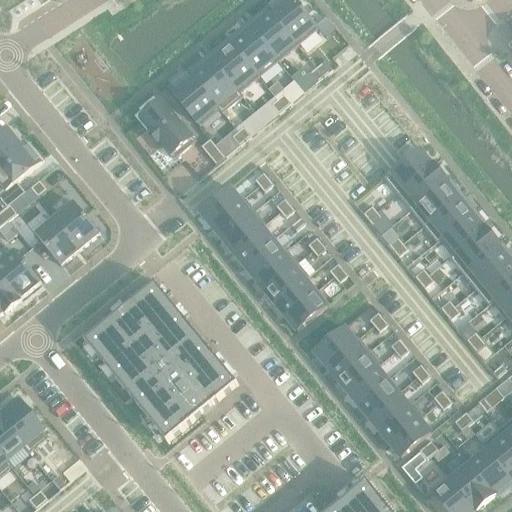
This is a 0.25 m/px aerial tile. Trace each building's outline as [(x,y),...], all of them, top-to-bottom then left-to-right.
[(293,0),(282,0),(269,11),(299,48),(318,31),(293,0)] [(270,15),(252,30),(279,64),(299,48),(269,11),(268,12),(270,15)] [(252,30),(232,46),(260,80),(279,64),(252,30)] [(232,46),(212,63),(243,100),(243,99),(240,95),(260,80),(232,46)] [(191,75),(190,75),(223,115),(243,100),(212,63),(194,78),(191,74),(191,75)] [(322,65),(316,70),(324,79),(330,75),(322,65)] [(316,70),(311,75),(318,84),(324,79),(316,70)] [(190,75),(170,92),(200,128),(219,112),(222,116),(223,115),(190,75)] [(283,97),(277,102),(285,111),(291,107),(283,97)] [(144,116),(140,119),(151,132),(149,133),(159,145),(161,144),(175,161),(197,143),(162,101),(159,103),(157,100),(142,113),(144,116)] [(277,102),(271,107),(279,116),(285,111),(277,102)] [(0,167),(23,149),(22,148),(7,129),(0,134),(0,167)] [(244,129),(238,134),(246,143),(252,139),(244,129)] [(238,134),(232,139),(240,148),(246,143),(238,134)] [(211,141),(201,149),(217,167),(226,160),(211,141)] [(23,149),(0,167),(0,200),(7,209),(26,194),(18,185),(42,165),(26,145),(22,148),(23,149)] [(420,152),(385,181),(398,197),(436,167),(435,166),(433,168),(420,152)] [(436,167),(398,197),(411,213),(448,183),(436,167)] [(264,175),(255,183),(260,189),(269,181),(264,175)] [(269,181),(260,189),(265,195),(274,187),(269,181)] [(40,183),(31,190),(38,200),(48,192),(40,183)] [(448,183),(411,213),(424,229),(459,200),(447,185),(449,184),(448,183)] [(230,190),(201,214),(212,228),(245,201),(245,200),(241,203),(230,190)] [(459,200),(424,229),(437,245),(472,216),(459,200)] [(245,201),(212,228),(223,241),(256,214),(245,201)] [(286,201),(276,209),(281,215),(290,207),(286,201)] [(74,204),(55,220),(81,252),(101,237),(74,204)] [(10,207),(1,215),(8,224),(18,216),(10,207)] [(290,207),(281,215),(286,221),(295,213),(290,207)] [(373,208),(363,216),(368,222),(378,214),(373,208)] [(256,214),(223,241),(233,254),(263,230),(266,227),(256,214)] [(378,214),(368,222),(373,228),(382,220),(378,214)] [(1,215),(0,215),(0,230),(8,224),(1,215)] [(472,216),(437,245),(438,245),(441,242),(453,257),(449,260),(450,261),(487,230),(486,230),(484,231),(472,216)] [(55,220),(35,236),(62,268),(81,252),(55,220)] [(301,220),(292,228),(297,234),(306,226),(301,220)] [(263,230),(233,254),(244,267),(273,243),(263,230)] [(487,230),(450,261),(463,276),(500,246),(487,231),(487,230)] [(318,240),(308,248),(313,254),(322,246),(318,240)] [(399,240),(389,248),(394,253),(403,246),(399,240)] [(273,243),(244,267),(254,280),(284,256),(273,243)] [(322,246),(313,254),(318,260),(327,252),(322,246)] [(403,246),(394,253),(399,259),(408,252),(403,246)] [(500,246),(463,276),(476,292),(511,263),(499,249),(501,247),(500,246)] [(0,265),(0,278),(20,302),(41,285),(15,253),(0,265)] [(284,256),(254,280),(265,293),(295,269),(284,256)] [(511,264),(511,263),(476,292),(489,308),(511,288),(511,264)] [(339,266),(330,274),(334,280),(344,272),(339,266)] [(295,269),(265,293),(276,306),(305,282),(295,269)] [(424,271),(415,279),(420,285),(429,277),(424,271)] [(344,272),(334,280),(339,285),(349,278),(344,272)] [(429,277),(420,285),(425,291),(434,283),(429,277)] [(0,318),(4,315),(6,317),(22,303),(20,302),(0,278),(0,318)] [(305,282),(276,306),(286,319),(316,295),(305,282)] [(156,286),(85,344),(168,445),(239,387),(156,286)] [(511,288),(489,308),(493,305),(505,320),(511,314),(511,288)] [(316,295),(286,319),(298,333),(327,308),(316,295)] [(450,303),(441,311),(446,317),(455,309),(450,303)] [(455,309),(446,317),(450,322),(460,315),(455,309)] [(379,315),(370,323),(374,328),(384,321),(379,315)] [(384,321),(374,328),(379,334),(389,327),(384,321)] [(345,330),(315,354),(327,368),(360,341),(360,340),(356,343),(345,330)] [(476,335),(467,342),(472,348),(481,340),(476,335)] [(481,340),(472,348),(476,354),(486,346),(481,340)] [(360,341),(327,368),(337,381),(373,352),(372,351),(370,353),(360,341)] [(400,341),(391,349),(396,355),(405,347),(400,341)] [(405,347),(396,355),(401,360),(410,353),(405,347)] [(373,352),(337,381),(348,394),(383,365),(373,352)] [(383,365),(348,394),(358,406),(388,382),(378,371),(384,366),(383,365)] [(422,367),(412,374),(417,380),(426,373),(422,367)] [(502,367),(493,374),(498,380),(507,373),(502,367)] [(426,373),(417,380),(422,386),(431,379),(426,373)] [(388,382),(358,406),(369,420),(399,396),(388,382)] [(443,393),(433,400),(438,406),(448,399),(443,393)] [(399,396),(369,420),(380,433),(415,404),(414,403),(408,408),(399,396)] [(448,399),(438,406),(443,412),(452,405),(448,399)] [(484,400),(478,405),(486,414),(492,409),(484,400)] [(0,417),(0,420),(22,448),(21,448),(27,456),(47,440),(41,433),(25,414),(17,403),(0,417)] [(415,404),(380,433),(390,446),(425,417),(415,404)] [(467,414),(461,419),(468,429),(474,424),(467,414)] [(425,417),(390,446),(401,459),(431,436),(420,423),(426,418),(425,417)] [(461,419),(455,424),(462,433),(468,429),(461,419)] [(511,419),(499,430),(511,445),(511,419)] [(0,456),(5,462),(21,448),(22,448),(0,420),(0,456)] [(511,445),(499,430),(481,444),(484,448),(511,481),(511,480),(511,445)] [(431,444),(425,448),(433,458),(439,453),(431,444)] [(484,449),(467,463),(495,498),(496,497),(494,495),(511,481),(484,448),(481,444),(480,445),(484,449)] [(425,448),(419,453),(427,462),(433,458),(425,448)] [(0,478),(11,469),(5,462),(0,456),(0,478)] [(419,457),(402,470),(415,486),(421,481),(415,472),(424,464),(419,457)] [(467,463),(449,477),(478,511),(495,498),(467,463)] [(449,477),(431,492),(446,511),(473,511),(475,511),(476,511),(477,511),(478,511),(449,477)] [(57,478),(51,483),(59,492),(65,487),(57,478)] [(391,511),(368,484),(332,511),(391,511)] [(39,493),(33,497),(41,507),(47,502),(39,493)] [(33,497),(28,502),(35,511),(41,507),(33,497)]
